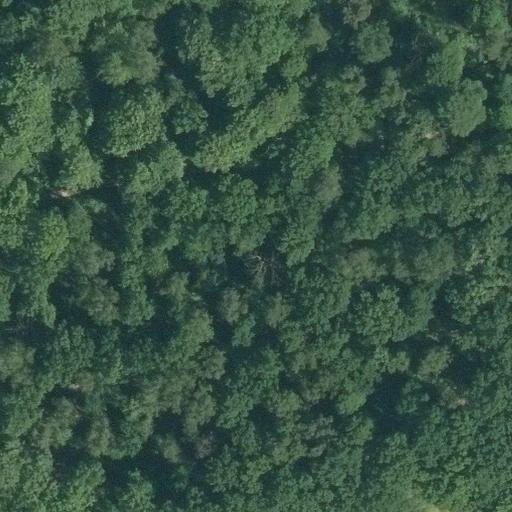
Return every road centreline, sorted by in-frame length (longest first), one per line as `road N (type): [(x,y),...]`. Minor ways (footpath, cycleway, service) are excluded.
road 1 (track): [(511,116),(325,156),(120,178),(0,203)]
road 2 (track): [(511,400),(18,483)]
